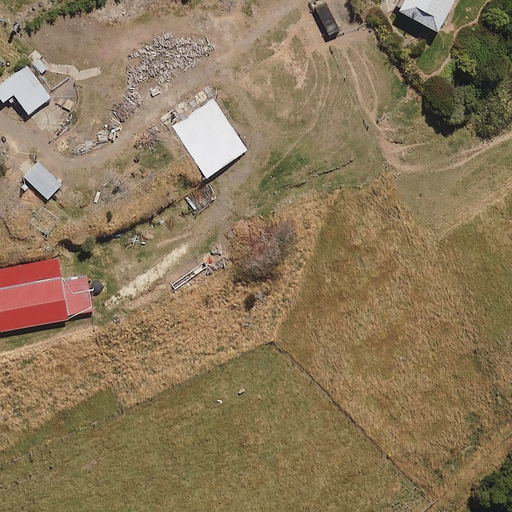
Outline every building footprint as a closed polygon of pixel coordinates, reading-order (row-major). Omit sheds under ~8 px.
[(456,0),(407,0),(401,12),(439,33),(456,0)] [(51,98),(25,65),(0,83),(0,97),(4,104),(15,96),(29,115),(51,98)] [(248,152),(213,101),(173,128),(207,179),(248,152)] [(62,185),(39,162),(25,176),(48,199),(62,185)] [(137,244),(132,231),(105,241),(110,255),(137,244)] [(62,281),(58,260),(0,270),(0,323),(2,333),(70,320),(69,316),(93,312),(87,276),(62,281)]
